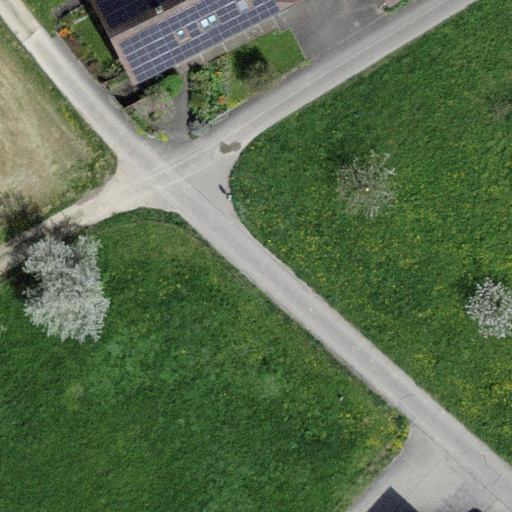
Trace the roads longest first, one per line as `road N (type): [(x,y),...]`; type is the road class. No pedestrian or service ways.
road 1 (track): [(456,448),(162,171),(22,0)]
road 2 (track): [(449,0),(0,270)]
